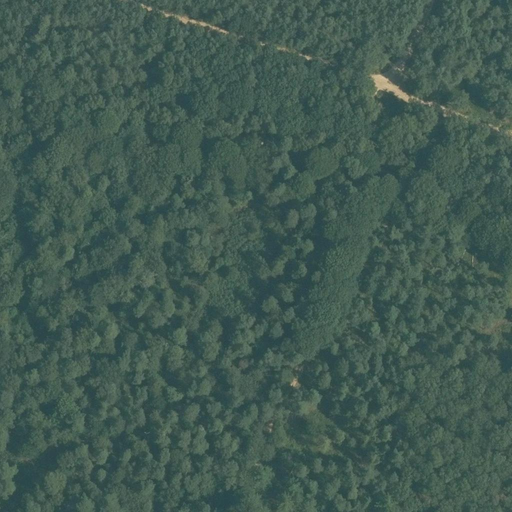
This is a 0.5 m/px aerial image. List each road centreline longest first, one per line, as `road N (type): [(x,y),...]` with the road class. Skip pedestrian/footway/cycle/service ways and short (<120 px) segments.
road 1 (track): [(113,0),(511,137)]
road 2 (track): [(0,111),(325,151),(369,164)]
road 3 (track): [(369,164),(345,281),(273,415),(248,511)]
road 4 (track): [(369,164),(511,236)]
